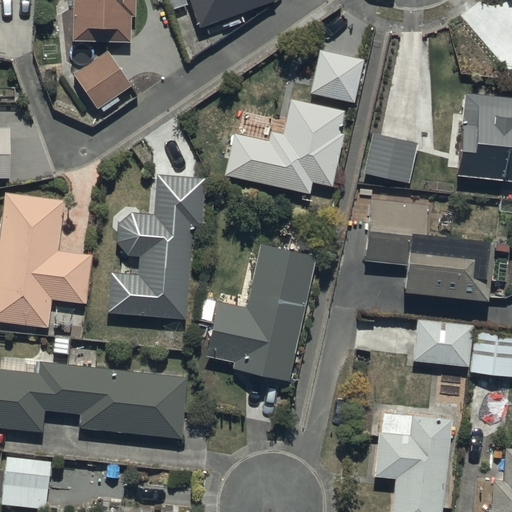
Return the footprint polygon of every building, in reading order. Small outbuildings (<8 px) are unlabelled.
[(75,0),(75,38),(131,38),(132,13),(136,13),(136,0),(75,0)] [(191,0),(200,24),(265,0),(191,0)] [(321,47),(312,90),(356,99),(364,55),(321,47)] [(109,48),(75,72),(98,105),(132,81),(109,48)] [(506,177),(511,177),(511,96),(464,92),(457,172),(506,177)] [(234,129),(225,171),(311,190),(314,178),(333,182),(345,130),(341,129),(346,107),(292,95),(284,129),(272,126),(269,137),(234,129)] [(0,174),(12,175),(12,123),(0,123),(0,174)] [(418,139),(374,129),(365,169),(408,179),(418,139)] [(207,174),(157,170),(156,210),(133,208),(118,222),(117,238),(129,251),(142,252),(140,273),(112,270),(109,310),(153,313),(153,320),(165,321),(166,313),(187,315),(195,222),(203,222),(207,174)] [(64,196),(5,188),(0,228),(0,316),(50,323),(53,296),(88,301),(94,251),(58,247),(64,196)] [(427,200),(371,195),(366,258),(407,261),(405,286),(487,292),(489,270),(486,270),(489,233),(425,228),(427,200)] [(289,377),(317,251),(261,239),(247,304),(217,297),(205,351),(234,357),(233,364),(289,377)] [(469,363),(473,328),(473,320),(416,316),(412,358),(469,363)] [(511,331),(473,328),(469,363),(469,369),(511,373),(511,331)] [(76,342),(75,362),(37,358),(36,369),(0,365),(0,424),(43,429),(45,406),(82,409),(80,424),(182,434),(188,373),(95,364),(97,344),(76,342)] [(440,511),(450,414),(381,408),(379,427),(378,427),(374,472),(395,474),(391,511),(440,511)] [(490,503),(488,511),(511,511),(511,442),(494,441),(492,480),(481,480),(480,502),(490,503)] [(51,459),(5,454),(0,500),(46,505),(51,459)] [(117,511),(67,511),(61,511),(60,511),(153,511),(155,505),(119,501),(117,511)]
